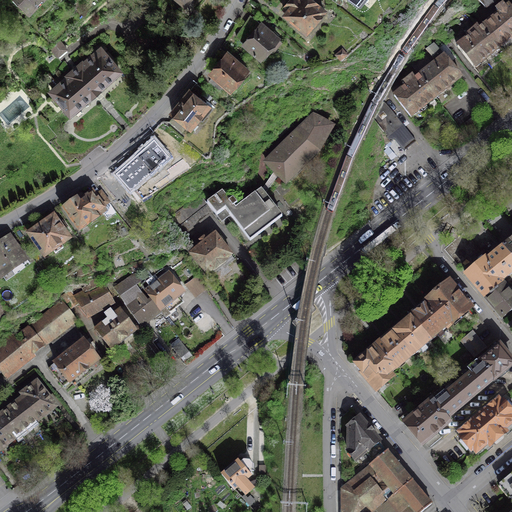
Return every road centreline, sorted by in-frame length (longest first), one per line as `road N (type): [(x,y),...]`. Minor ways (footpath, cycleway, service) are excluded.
road 1 (residential): [(0,226),(127,141),(186,79),(234,0)]
road 2 (primary): [(267,322),(22,511)]
road 3 (residential): [(341,371),(451,503)]
road 4 (residential): [(406,210),(511,341)]
road 5 (residential): [(341,371),(330,393),(331,511)]
road 6 (primary): [(511,125),(406,210)]
